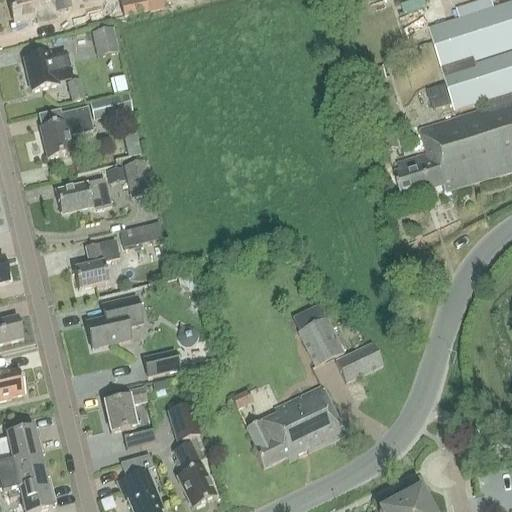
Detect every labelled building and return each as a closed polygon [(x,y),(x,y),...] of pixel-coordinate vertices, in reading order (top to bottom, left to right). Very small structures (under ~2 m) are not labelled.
[(21,0),(7,3),(12,25),(35,20),(36,25),(58,20),(57,15),(72,11),(69,0),(21,0)] [(159,0),(137,0),(120,4),(124,19),(162,10),(159,0)] [(511,95),(511,5),(428,32),(454,114),(511,95)] [(96,60),(117,56),(112,31),(91,36),(96,60)] [(50,60),(49,56),(22,62),(31,94),(58,87),(58,85),(70,82),(63,56),(50,60)] [(385,80),(382,68),(357,74),(365,103),(377,99),(373,83),(385,80)] [(71,105),(84,102),(79,83),(66,86),(71,105)] [(131,114),(127,97),(89,106),(93,123),(131,114)] [(445,195),(511,174),(511,99),(486,107),(488,112),(420,132),(427,157),(433,156),(443,189),(445,195)] [(71,156),(67,140),(93,135),(88,111),(61,117),(63,125),(39,131),(47,161),(71,156)] [(381,137),(386,153),(397,150),(393,134),(381,137)] [(139,157),(135,137),(124,140),(128,159),(139,157)] [(433,156),(427,157),(396,167),(398,174),(393,176),(401,202),(443,189),(433,156)] [(143,164),(123,169),(131,200),(150,196),(143,164)] [(54,194),(60,218),(91,211),(96,214),(110,211),(103,183),(85,187),(85,186),(54,194)] [(137,231),(119,235),(123,251),(141,247),(137,231)] [(103,266),(119,262),(114,243),(84,250),(88,268),(73,272),(78,293),(108,286),(103,266)] [(0,285),(9,284),(2,259),(0,259),(0,285)] [(136,300),(100,308),(104,322),(85,326),(91,352),(129,343),(126,330),(142,326),(136,300)] [(0,347),(23,342),(16,318),(0,321),(0,347)] [(325,320),(296,335),(313,370),(342,356),(325,320)] [(382,370),(370,346),(334,363),(345,387),(382,370)] [(142,361),(147,381),(179,373),(174,353),(142,361)] [(0,403),(24,398),(18,372),(0,375),(0,403)] [(308,456),(344,438),(319,389),(273,412),(275,416),(245,431),(253,448),(252,449),(263,472),(286,460),(288,464),(297,460),(296,457),(306,452),(308,456)] [(135,430),(130,409),(146,405),(143,391),(123,395),(124,401),(103,406),(110,436),(135,430)] [(251,405),(246,393),(230,401),(235,413),(251,405)] [(165,414),(175,445),(200,438),(190,407),(165,414)] [(3,437),(10,464),(0,466),(0,481),(41,472),(34,445),(38,444),(35,433),(32,434),(31,431),(3,437)] [(155,444),(152,432),(123,438),(126,452),(155,444)] [(190,511),(192,511),(217,499),(189,445),(172,453),(183,475),(174,480),(190,511)] [(126,481),(116,485),(124,504),(127,503),(130,511),(162,511),(146,473),(154,470),(148,458),(120,466),(126,481)] [(41,472),(0,481),(0,496),(7,495),(8,502),(18,500),(21,511),(50,511),(50,510),(53,509),(51,498),(47,498),(41,472)] [(428,511),(418,493),(383,511),(428,511)]
